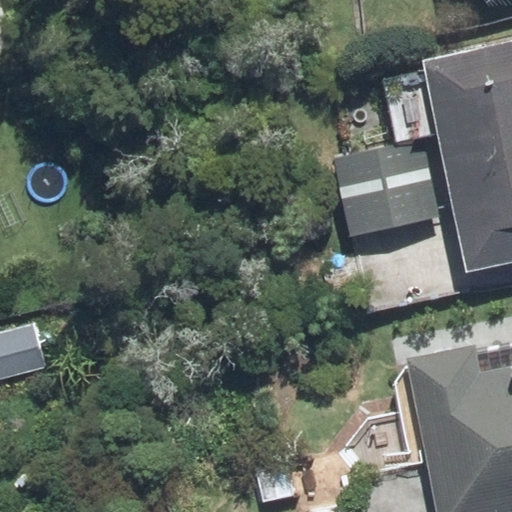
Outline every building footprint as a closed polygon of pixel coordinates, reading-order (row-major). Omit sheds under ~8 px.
[(0,0),(0,42),(8,41),(0,0)] [(511,56),(427,75),(468,264),(511,254),(511,56)] [(417,157),(351,171),(364,228),(429,215),(417,157)] [(30,335),(0,342),(0,376),(39,366),(30,335)] [(471,511),(511,503),(511,396),(480,403),(472,364),(417,376),(446,511),(471,511)]
